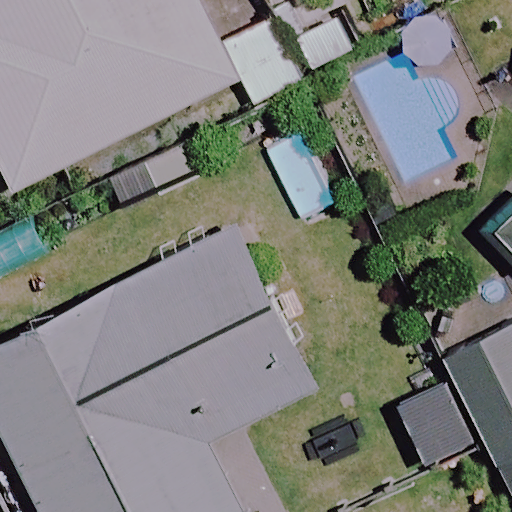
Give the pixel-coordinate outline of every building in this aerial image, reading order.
[(201,0),(0,0),(0,159),(16,192),(242,81),(201,0)] [(476,160),(425,49),(352,82),(403,194),(476,160)] [(317,386),(238,225),(0,341),(0,408),(50,511),(234,511),(201,443),(317,386)] [(511,325),(461,352),(495,420),(511,411),(511,325)] [(511,447),(498,453),(511,484),(511,447)]
